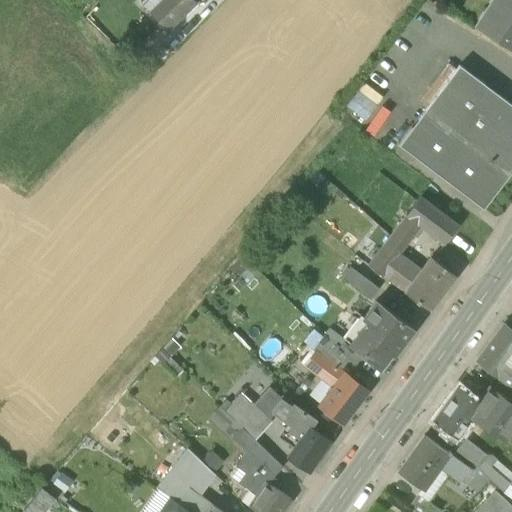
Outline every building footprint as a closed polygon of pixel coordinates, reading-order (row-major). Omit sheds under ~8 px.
[(161,0),(143,0),(141,2),(150,11),(161,0)] [(195,3),(192,0),(161,0),(150,11),(149,12),(166,30),(195,3)] [(511,0),(492,0),(475,26),(511,49),(511,0)] [(399,145),(483,209),(511,170),(511,105),(459,65),(399,145)] [(364,82),(345,105),(364,120),(382,97),(364,82)] [(420,196),(405,215),(424,229),(444,244),(458,225),(420,196)] [(417,238),(424,229),(405,215),(398,224),(413,235),(417,238)] [(400,252),(413,235),(398,224),(368,265),(382,275),(390,265),(400,252)] [(421,269),(400,252),(390,265),(407,277),(399,288),(404,292),(421,269)] [(251,263),(242,255),(231,268),(239,276),(242,273),(251,263)] [(404,292),(428,310),(455,276),(430,257),(421,269),(404,292)] [(259,271),(251,264),(242,273),(249,281),(259,271)] [(407,277),(390,265),(382,275),(399,288),(407,277)] [(341,277),(370,299),(378,288),(350,266),(341,277)] [(362,356),(380,369),(391,355),(393,356),(413,329),(375,300),(362,318),(366,321),(351,340),(349,343),(362,353),(361,355),(362,356)] [(511,387),(511,331),(504,325),(477,361),(511,387)] [(337,348),(345,339),(329,326),(323,334),(337,348)] [(312,348),(322,336),(313,328),(302,341),(312,348)] [(321,378),(333,387),(344,373),(340,370),(348,359),(323,334),(322,336),(312,348),(311,349),(316,352),(305,366),(321,378)] [(337,348),(355,366),(362,356),(361,355),(362,353),(349,343),(351,340),(346,336),(345,339),(337,348)] [(163,349),(171,357),(180,347),(172,339),(163,349)] [(180,347),(171,357),(178,362),(186,352),(180,347)] [(163,365),(172,374),(179,367),(170,359),(163,365)] [(318,406),(342,424),(367,391),(344,373),(333,387),(320,403),(318,406)] [(333,387),(321,378),(308,394),(320,403),(333,387)] [(468,386),(464,391),(464,392),(480,404),(471,416),(505,440),(511,430),(511,417),(492,403),(468,386)] [(274,413),(281,419),(292,402),(282,395),(280,398),(269,387),(256,401),(273,414),(274,413)] [(456,437),(471,416),(480,404),(464,392),(464,391),(458,387),(434,421),(456,437)] [(225,411),(243,429),(255,440),(272,421),(241,393),(225,411)] [(511,402),(509,401),(499,394),(492,403),(511,417),(511,402)] [(316,419),(292,402),(281,419),(286,423),(284,427),(288,430),(282,439),(294,447),(287,457),(309,473),(331,441),(311,427),(316,419)] [(88,434),(97,442),(112,424),(120,414),(112,407),(88,434)] [(213,419),(233,438),(234,438),(243,429),(225,411),(223,409),(213,419)] [(125,434),(112,424),(97,442),(111,452),(125,434)] [(281,466),(255,440),(243,429),(234,438),(247,451),(274,475),(281,466)] [(398,472),(423,490),(442,463),(462,478),(470,468),(424,435),(398,472)] [(457,447),(473,460),(477,455),(481,450),(464,438),(457,447)] [(189,487),(200,495),(215,475),(206,466),(189,450),(169,475),(189,487)] [(212,450),(202,460),(213,471),(224,461),(212,450)] [(243,501),(249,507),(267,482),(268,483),(274,475),(247,451),(237,466),(246,472),(239,482),(250,490),(243,501)] [(473,460),(479,466),(484,460),(477,455),(473,460)] [(63,491),(70,481),(61,474),(53,484),(63,491)] [(171,499),(178,503),(189,487),(169,475),(158,489),(171,499)] [(280,511),(290,499),(268,483),(267,482),(249,507),(256,511),(280,511)] [(190,511),(207,511),(213,505),(200,495),(189,487),(178,503),(190,511)] [(26,508),(30,511),(33,511),(36,509),(40,511),(52,497),(41,489),(26,508)] [(161,511),(171,499),(158,489),(142,511),(161,511)] [(511,511),(511,508),(494,492),(478,510),(480,511),(511,511)] [(408,507),(415,511),(437,511),(439,510),(417,494),(408,507)] [(190,511),(178,503),(171,499),(161,511),(190,511)]
